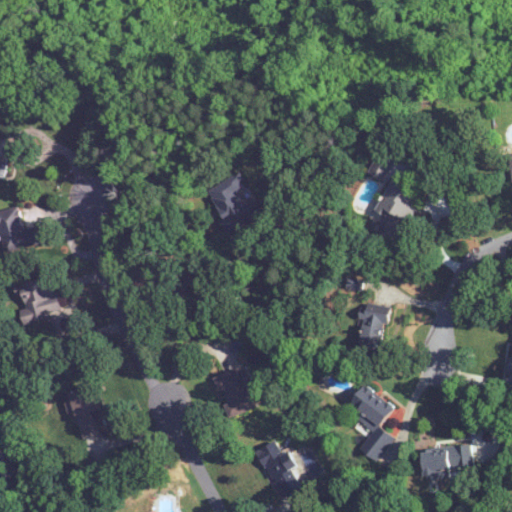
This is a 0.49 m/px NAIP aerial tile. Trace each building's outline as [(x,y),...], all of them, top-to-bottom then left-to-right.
[(369,172),(384,182),(397,161),(382,152),(369,172)] [(0,176),(7,177),(8,161),(0,159),(0,176)] [(262,214),(256,202),(249,206),(242,191),(248,188),(242,174),(210,189),(229,230),(262,214)] [(395,243),(422,194),(394,179),(377,210),(386,215),(377,233),(395,243)] [(45,243),(42,226),(25,230),(21,207),(0,210),(0,227),(5,251),(45,243)] [(25,323),(61,314),(51,275),(20,283),(26,308),(21,309),(25,323)] [(362,348),(386,348),(386,311),(362,311),(362,348)] [(255,409),(242,367),(216,375),(229,417),(255,409)] [(395,409),(366,384),(351,402),(360,410),(356,416),(375,432),(361,448),(377,461),(396,439),(381,426),(395,409)] [(98,432),(93,411),(100,410),(94,386),(73,392),(84,435),(98,432)] [(290,450),(283,453),(277,441),(259,450),(283,498),(303,488),(293,468),(298,466),(290,450)] [(474,468),(472,446),(423,449),(425,472),(474,468)]
